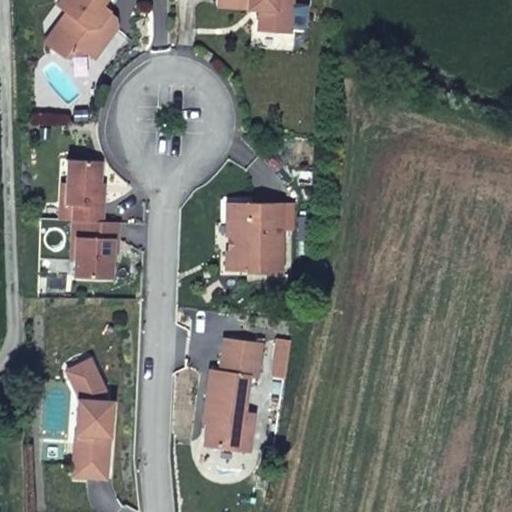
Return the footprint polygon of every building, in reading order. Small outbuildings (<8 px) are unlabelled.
[(57,0),(55,3),(66,11),(59,20),(63,54),(86,51),(93,56),(115,26),(113,15),(106,9),(98,4),(100,0),(57,0)] [(112,0),(100,0),(98,4),(106,9),(112,0)] [(256,29),(288,31),(290,0),(215,0),(215,5),(247,7),(248,3),(255,3),(258,7),(256,29)] [(59,20),(44,40),(63,54),(59,20)] [(69,218),(100,220),(101,203),(97,203),(99,159),(65,158),(64,183),(63,202),(70,202),(69,218)] [(57,218),(69,218),(70,202),(63,202),(64,183),(59,183),(57,218)] [(280,202),(224,201),(224,222),(231,222),(230,249),(227,249),(223,249),(223,269),(279,270),(280,202)] [(100,220),(69,218),(69,236),(73,236),(71,275),(109,277),(111,238),(116,238),(117,221),(100,220)] [(259,343),(222,338),(217,370),(207,369),(203,401),(211,403),(209,416),(205,419),(204,420),(201,443),(246,450),(249,429),(239,427),(241,411),(247,376),(254,377),(259,343)] [(87,357),(63,369),(67,378),(92,366),(87,357)] [(92,366),(67,378),(74,393),(72,432),(78,433),(75,475),(103,478),(109,408),(101,407),(102,399),(103,388),(92,366)] [(110,400),(102,399),(101,407),(109,408),(110,400)] [(211,403),(203,401),(200,420),(204,420),(205,419),(209,416),(211,403)] [(251,413),(241,411),(239,427),(249,429),(251,413)] [(78,433),(72,432),(68,475),(75,475),(78,433)]
